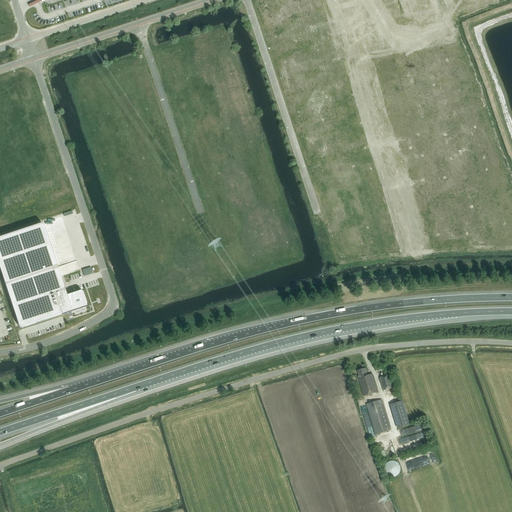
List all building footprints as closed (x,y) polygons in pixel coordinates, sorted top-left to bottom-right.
[(328,149),(323,136),(320,137),(324,151),(328,149)] [(0,269),(7,291),(18,326),(19,326),(19,327),(20,327),(20,328),(21,328),(22,328),(62,315),(88,306),(83,293),(83,292),(82,292),(82,291),(81,291),(80,291),(79,291),(67,295),(44,226),(43,225),(43,224),(42,224),(41,224),(40,224),(0,237),(0,269)] [(368,375),(366,368),(357,371),(358,376),(364,397),(377,393),(372,374),(368,375)] [(383,391),(394,388),(390,375),(379,378),(383,391)] [(376,435),(391,430),(382,400),(366,405),(376,435)] [(389,404),(396,428),(409,424),(402,400),(389,404)] [(419,431),(404,436),(407,442),(421,437),(419,431)] [(384,470),(385,473),(387,476),(391,477),(394,477),(397,476),(399,473),(400,470),(400,467),(398,464),(395,462),(392,461),(389,462),(386,464),(384,467),(384,470)]
